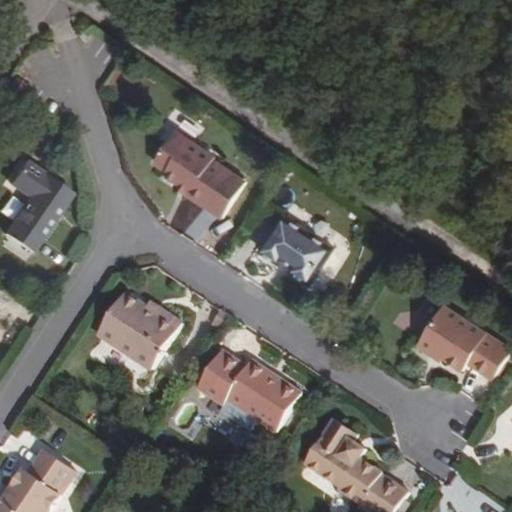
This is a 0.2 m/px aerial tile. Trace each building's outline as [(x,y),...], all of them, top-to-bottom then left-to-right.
[(8,86),(0,98),(0,106),(9,113),(21,95),(8,86)] [(186,156),(188,151),(151,126),(131,154),(142,163),(140,166),(165,186),(163,190),(197,212),(221,179),(186,156)] [(14,183),(11,186),(0,202),(0,234),(12,243),(37,208),(33,205),(37,199),(41,202),(54,184),(6,151),(0,160),(0,178),(3,181),(5,178),(14,183)] [(5,178),(3,181),(11,186),(14,183),(5,178)] [(33,205),(37,208),(41,202),(37,199),(33,205)] [(285,279),(311,242),(262,211),(238,248),(285,279)] [(106,291),(77,330),(130,367),(163,321),(139,304),(135,309),(106,291)] [(487,345),(421,300),(391,341),(406,352),(409,349),(439,367),(444,359),(467,373),(487,345)] [(285,390),(234,357),(231,361),(205,346),(180,384),(204,401),(209,395),(259,428),(285,390)] [(511,379),(498,393),(511,408),(511,379)] [(329,439),(335,429),(316,417),(288,457),(321,480),(318,485),(340,499),(337,503),(351,511),(370,511),(386,489),(358,471),(360,467),(339,453),(343,448),(329,439)] [(0,453),(0,511),(30,511),(62,465),(26,441),(11,460),(0,453)] [(109,454),(99,447),(91,459),(101,466),(109,454)] [(505,511),(491,502),(483,511),(505,511)]
